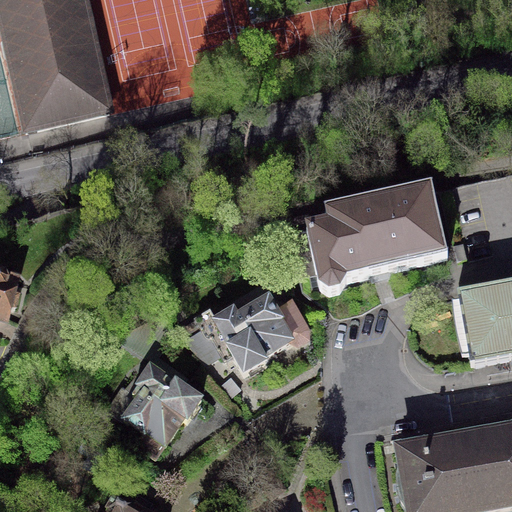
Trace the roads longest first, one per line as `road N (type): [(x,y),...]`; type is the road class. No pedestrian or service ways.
road 1 (residential): [(0,387),(45,302),(102,258),(511,166)]
road 2 (residential): [(511,72),(45,181)]
road 3 (residential): [(511,271),(447,288),(399,313),(373,351),(358,424)]
road 4 (residential): [(511,397),(358,424)]
